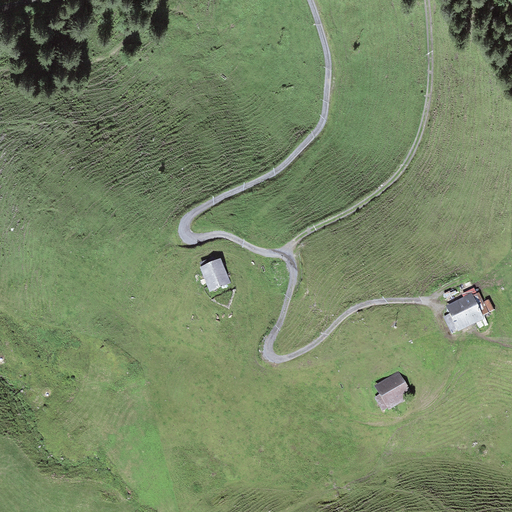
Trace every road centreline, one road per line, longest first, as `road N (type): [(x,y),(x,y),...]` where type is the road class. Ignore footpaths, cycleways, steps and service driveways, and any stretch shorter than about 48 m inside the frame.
road 1 (track): [(310,0),(328,56),(320,126),(277,170),(184,224),(190,237),(224,234),(272,253),(375,194),(414,150),(429,87),(426,0)]
road 2 (track): [(283,248),(293,280),(268,344),(276,358),(305,349),(360,306),(435,305)]
